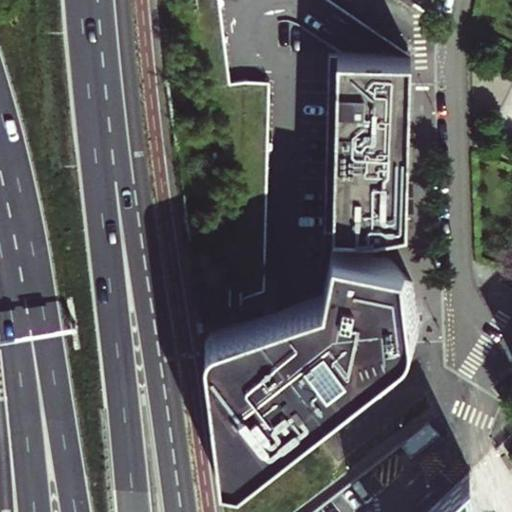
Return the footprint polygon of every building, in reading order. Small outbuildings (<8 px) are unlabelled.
[(409,60),(327,53),(322,229),(404,232),(407,142),(409,60)] [(387,258),(331,246),(320,295),(214,329),(208,333),(204,341),(205,352),(223,495),(279,450),(343,401),(400,358),(405,354),(409,350),(413,344),(414,338),(415,334),(415,326),(414,315),(410,282),(387,258)] [(448,414),(419,440),(430,452),(456,427),(448,414)] [(428,511),(472,470),(430,452),(419,440),(436,416),(310,511),(428,511)] [(481,511),(475,484),(472,470),(428,511),(481,511)]
